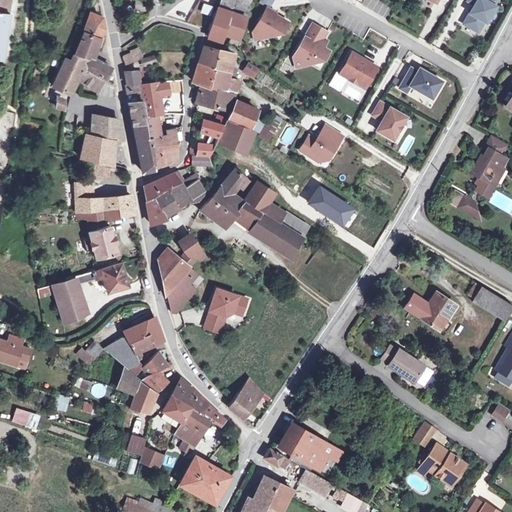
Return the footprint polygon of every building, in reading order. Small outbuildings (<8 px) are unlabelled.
[(220,0),(217,8),(210,29),(208,36),(219,40),(222,41),(224,34),(231,12),(234,0),(220,0)] [(497,0),(496,0),(468,0),(467,2),(474,6),(463,24),(477,33),(484,22),(485,23),(495,7),(493,6),(497,0)] [(281,33),(287,22),(274,15),(275,13),(266,8),(252,32),(254,40),(269,36),(281,33)] [(102,16),(90,12),(74,54),(71,60),(65,58),(58,74),(52,86),(53,87),(70,94),(76,82),(78,79),(93,88),(99,77),(105,81),(111,69),(111,68),(93,58),(100,37),(104,28),(102,16)] [(246,17),(231,12),(224,34),(239,39),(246,17)] [(0,59),(3,60),(10,15),(0,13),(0,59)] [(292,58),(295,68),(311,64),(323,60),(328,51),(322,48),(324,44),(321,42),(326,33),(312,24),(292,58)] [(201,85),(209,87),(209,86),(225,89),(228,77),(233,78),(235,68),(231,67),(233,54),(217,50),(203,46),(198,62),(192,81),(201,85)] [(131,53),(134,61),(142,59),(138,48),(130,51),(131,53)] [(123,56),(125,64),(134,61),(131,53),(123,56)] [(367,82),(376,67),(351,53),(339,74),(357,85),(361,79),(367,82)] [(154,54),(144,58),(146,65),(156,62),(154,54)] [(252,77),(257,68),(249,63),(244,71),(252,77)] [(409,86),(431,99),(441,82),(419,69),(417,73),(410,69),(398,89),(405,93),(409,86)] [(125,72),(127,85),(139,84),(147,83),(146,79),(139,80),(137,71),(125,72)] [(98,92),(105,81),(99,77),(93,88),(98,92)] [(240,80),(233,78),(228,77),(225,89),(237,92),(240,80)] [(364,89),(367,82),(361,79),(357,85),(364,89)] [(168,80),(147,83),(139,84),(127,85),(126,85),(129,101),(132,117),(145,115),(156,114),(163,113),(160,94),(171,93),(168,80)] [(197,100),(196,102),(220,107),(221,106),(230,109),(234,100),(237,92),(225,89),(209,86),(209,87),(201,85),(200,89),(197,100)] [(411,88),(407,94),(417,99),(420,93),(411,88)] [(57,97),(53,106),(60,108),(63,99),(57,97)] [(257,110),(234,100),(230,109),(226,119),(249,129),(257,110)] [(380,117),(382,119),(376,131),(392,140),(405,118),(379,102),(371,116),(378,120),(380,117)] [(132,117),(142,172),(161,167),(167,164),(173,161),(176,159),(178,152),(175,128),(165,129),(165,127),(159,128),(156,114),(145,115),(132,117)] [(85,133),(80,157),(111,164),(112,144),(123,145),(123,139),(120,120),(92,117),(91,135),(85,133)] [(270,118),(258,136),(260,138),(267,142),(278,122),(270,118)] [(226,119),(223,125),(212,151),(231,160),(234,154),(237,147),(246,152),(254,133),(255,131),(249,129),(226,119)] [(223,125),(203,120),(200,131),(211,135),(206,144),(197,143),(197,151),(196,156),(209,156),(212,151),(223,125)] [(325,168),(347,136),(326,122),(316,137),(309,133),(297,150),(325,168)] [(406,153),(414,137),(407,134),(400,150),(406,153)] [(234,154),(243,158),(246,152),(237,147),(234,154)] [(502,155),(488,147),(483,155),(481,154),(473,168),(481,172),(479,176),(495,184),(504,168),(501,166),(497,164),(502,155)] [(192,164),(213,165),(209,156),(196,156),(194,155),(193,161),(192,164)] [(506,157),(502,155),(497,164),(501,166),(506,157)] [(248,180),(234,169),(201,208),(225,226),(234,214),(250,226),(247,230),(289,256),(300,238),(276,222),(283,212),(266,202),(272,191),(257,182),(246,201),(243,199),(242,201),(232,193),(237,187),(241,189),(248,180)] [(184,180),(177,170),(174,172),(180,180),(184,186),(195,180),(199,180),(196,174),(184,180)] [(143,186),(146,200),(153,196),(167,187),(180,180),(174,172),(158,179),(143,186)] [(491,190),(495,184),(479,176),(476,181),(491,190)] [(191,197),(184,186),(180,180),(167,187),(177,205),(189,199),(191,197)] [(195,180),(184,186),(191,197),(189,199),(190,201),(198,200),(199,199),(206,191),(200,180),(199,180),(195,180)] [(134,213),(131,196),(117,198),(116,196),(102,198),(92,198),(93,184),(74,184),(76,209),(85,210),(87,216),(88,221),(113,218),(119,215),(120,214),(134,213)] [(167,187),(153,196),(163,214),(177,205),(167,187)] [(163,214),(153,196),(146,200),(150,223),(165,218),(163,214)] [(455,212),(461,215),(467,203),(461,200),(455,212)] [(471,206),(467,203),(461,215),(474,224),(471,206)] [(307,227),(283,212),(276,222),(300,238),(307,227)] [(116,252),(110,225),(89,231),(90,238),(83,239),(87,251),(93,249),(95,258),(116,252)] [(179,243),(185,253),(198,257),(201,259),(205,255),(191,235),(179,243)] [(165,296),(167,295),(189,268),(190,266),(180,259),(167,248),(158,260),(165,296)] [(190,266),(198,257),(185,253),(180,259),(190,266)] [(101,270),(101,269),(76,276),(78,285),(97,279),(97,278),(103,276),(108,291),(128,285),(121,264),(101,270)] [(176,312),(187,298),(179,292),(187,283),(195,273),(189,268),(167,295),(172,311),(176,312)] [(87,312),(78,285),(76,276),(51,284),(54,292),(63,323),(87,312)] [(511,306),(511,304),(475,282),(469,293),(474,297),(472,299),(505,319),(511,306)] [(187,298),(195,289),(187,283),(179,292),(187,298)] [(38,297),(54,292),(51,284),(36,289),(38,297)] [(210,308),(207,319),(220,324),(224,314),(231,310),(240,313),(246,298),(216,287),(209,308),(210,308)] [(425,299),(416,314),(439,328),(455,303),(436,291),(430,300),(425,299)] [(105,350),(123,365),(127,368),(138,361),(133,352),(129,342),(148,333),(152,344),(162,340),(154,317),(124,331),(126,337),(105,350)] [(218,331),(220,324),(207,319),(204,327),(218,331)] [(129,342),(133,352),(140,349),(152,344),(148,333),(129,342)] [(509,345),(496,368),(498,369),(511,377),(511,334),(506,344),(509,345)] [(0,360),(15,366),(18,357),(26,360),(30,349),(11,343),(11,345),(5,343),(6,341),(0,339),(0,360)] [(92,339),(77,355),(89,366),(104,349),(92,339)] [(398,347),(387,364),(399,372),(401,370),(414,379),(424,364),(398,347)] [(144,356),(140,349),(133,352),(138,361),(144,356)] [(147,374),(156,370),(165,367),(167,366),(157,351),(155,352),(141,367),(140,367),(147,374)] [(138,361),(127,368),(134,373),(140,367),(141,367),(138,361)] [(424,364),(414,379),(423,385),(432,370),(424,364)] [(127,368),(123,365),(116,388),(134,393),(129,408),(147,413),(156,391),(141,379),(134,373),(127,368)] [(509,385),(511,380),(511,377),(498,369),(494,377),(509,385)] [(167,381),(156,370),(147,374),(141,379),(156,391),(161,387),(167,381)] [(89,391),(92,382),(78,376),(74,385),(89,391)] [(249,377),(229,404),(228,406),(244,418),(263,393),(249,377)] [(180,378),(171,394),(191,405),(198,394),(180,378)] [(91,394),(104,394),(104,384),(92,384),(91,394)] [(54,409),(66,411),(69,397),(57,394),(54,409)] [(182,421),(191,405),(171,394),(162,409),(164,411),(182,421)] [(198,394),(191,405),(210,417),(208,419),(219,425),(223,419),(213,408),(198,394)] [(256,406),(261,409),(270,398),(266,394),(256,406)] [(83,401),(82,411),(92,413),(93,403),(83,401)] [(499,404),(493,414),(501,419),(507,410),(499,404)] [(193,445),(208,419),(210,417),(191,405),(182,421),(178,428),(175,433),(174,434),(184,440),(179,449),(185,452),(183,455),(186,457),(188,453),(190,454),(194,446),(193,445)] [(26,426),(31,412),(16,408),(11,422),(26,426)] [(178,428),(182,421),(164,411),(160,417),(178,428)] [(424,420),(412,439),(425,448),(438,429),(424,420)] [(299,458),(313,434),(293,423),(279,447),(299,458)] [(327,443),(313,434),(299,458),(313,466),(327,443)] [(131,435),(127,449),(139,453),(143,438),(131,435)] [(139,462),(159,469),(170,444),(162,440),(156,454),(143,448),(139,462)] [(435,442),(417,469),(424,474),(428,469),(450,484),(465,463),(435,442)] [(289,469),(294,462),(268,447),(263,457),(276,465),(278,462),(289,469)] [(98,452),(95,459),(114,466),(116,459),(98,452)] [(217,458),(212,455),(206,462),(195,456),(179,483),(214,503),(230,476),(212,466),(217,458)] [(134,474),(137,459),(130,458),(127,472),(134,474)] [(324,495),(331,483),(310,471),(305,468),(298,480),(324,495)] [(280,511),(289,494),(292,488),(263,475),(246,511),(280,511)] [(347,492),(338,487),(335,494),(343,498),(347,492)] [(128,498),(126,502),(151,511),(154,504),(139,498),(138,502),(128,498)] [(499,511),(485,503),(478,498),(468,511),(499,511)] [(154,504),(151,511),(150,511),(166,511),(170,505),(156,500),(154,504)] [(150,511),(151,511),(126,502),(123,509),(121,511),(150,511)]
